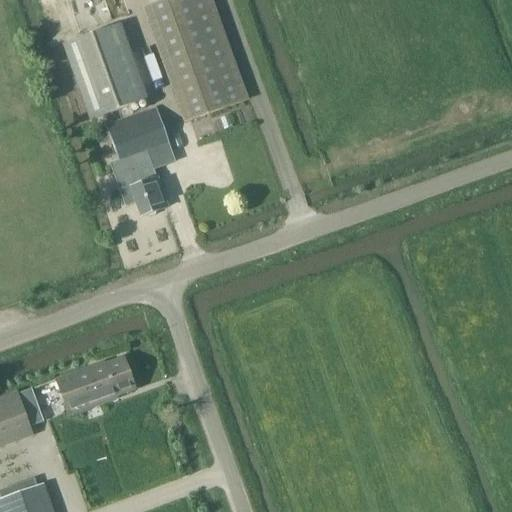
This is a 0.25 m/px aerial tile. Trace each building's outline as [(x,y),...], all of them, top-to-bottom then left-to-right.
[(190,122),(246,102),(209,0),(180,0),(151,11),(190,122)] [(91,122),(147,102),(120,27),(64,47),(91,122)] [(167,209),(151,166),(148,167),(146,160),(136,164),(135,159),(169,147),(156,110),(106,128),(119,164),(111,167),(126,208),(137,204),(142,218),(148,216),(149,216),(155,214),(155,213),(167,209)] [(104,362),(56,380),(70,416),(112,400),(112,398),(134,389),(123,358),(104,365),(104,362)] [(19,392),(0,398),(0,437),(31,426),(19,392)] [(52,511),(44,487),(0,501),(0,511),(52,511)]
